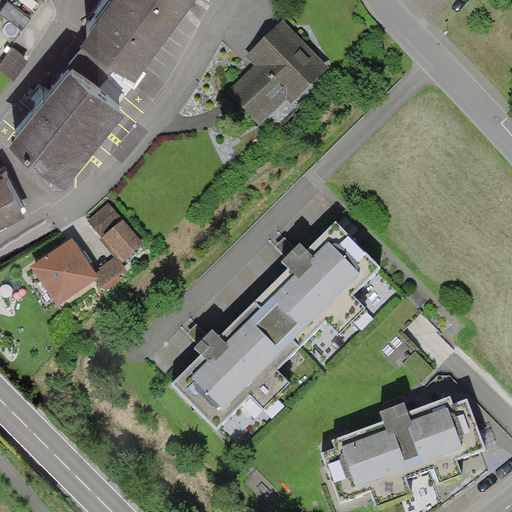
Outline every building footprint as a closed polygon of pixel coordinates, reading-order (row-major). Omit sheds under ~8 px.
[(99,0),(84,19),(93,27),(127,52),(136,59),(175,8),(180,0),(99,0)] [(326,72),(277,25),(240,63),(250,73),(228,96),(260,126),(290,95),(297,102),(326,72)] [(127,52),(93,27),(70,59),(101,82),(127,52)] [(148,68),(136,59),(127,52),(101,82),(120,97),(148,68)] [(79,149),(120,97),(101,82),(70,59),(66,56),(12,126),(66,167),(79,149)] [(0,220),(26,208),(5,166),(0,168),(0,220)] [(105,203),(81,220),(93,236),(117,220),(105,203)] [(124,225),(98,244),(114,265),(140,246),(124,225)] [(379,269),(335,225),(307,253),(301,247),(293,255),(284,264),(292,272),(221,342),(214,335),(206,342),(196,352),(203,359),(176,385),(218,428),(251,395),(264,409),(288,385),(275,372),(326,322),(339,335),(365,309),(352,295),(379,269)] [(91,284),(66,249),(28,275),(53,310),(91,284)] [(415,352),(404,363),(423,383),(434,372),(415,352)] [(453,407),(451,401),(408,418),(404,406),(380,415),(384,426),(334,445),(336,449),(321,454),(341,506),(370,495),(376,511),(413,498),(407,481),(421,475),(433,471),(439,486),(465,477),(459,462),(487,452),(468,401),(453,407)]
